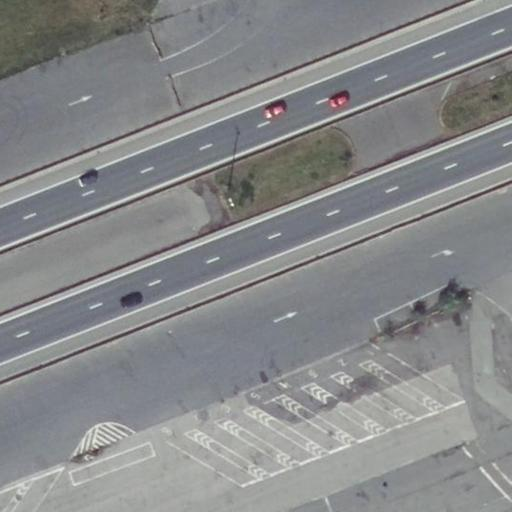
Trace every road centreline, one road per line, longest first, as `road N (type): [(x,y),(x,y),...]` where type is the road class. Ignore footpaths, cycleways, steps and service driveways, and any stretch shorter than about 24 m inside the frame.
road 1 (motorway): [(511,25),(0,226)]
road 2 (motorway): [(0,342),(511,141)]
